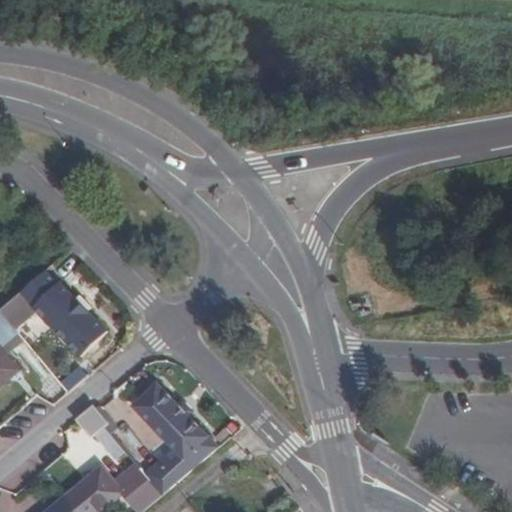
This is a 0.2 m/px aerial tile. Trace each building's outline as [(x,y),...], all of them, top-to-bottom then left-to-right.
[(29,296),(51,273),(48,270),(3,308),(15,322),(35,303),(29,296)] [(29,296),(35,303),(58,281),(51,273),(29,296)] [(77,295),(60,278),(58,281),(35,303),(85,353),(111,329),(87,305),(77,295)] [(77,295),(87,305),(91,301),(81,291),(77,295)] [(0,382),(19,366),(1,345),(20,328),(15,322),(3,308),(0,310),(0,382)] [(161,459),(146,472),(164,493),(209,456),(219,447),(209,436),(212,434),(160,381),(137,404),(177,445),(186,454),(169,468),(161,459)] [(109,421),(95,403),(80,416),(94,432),(109,421)] [(169,468),(186,454),(177,445),(161,459),(169,468)] [(133,464),(115,479),(125,491),(134,501),(151,485),(133,464)] [(100,511),(125,491),(115,479),(105,465),(49,511),(100,511)]
